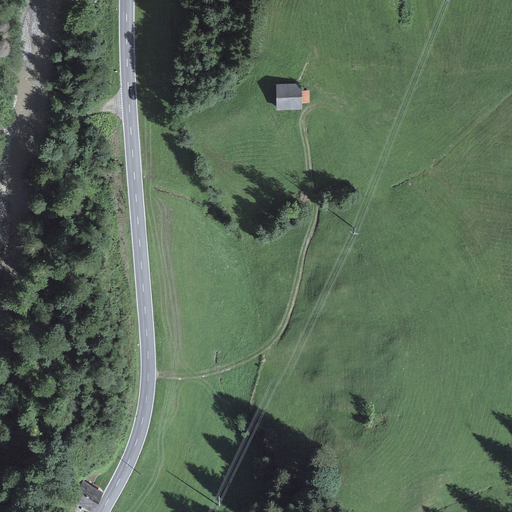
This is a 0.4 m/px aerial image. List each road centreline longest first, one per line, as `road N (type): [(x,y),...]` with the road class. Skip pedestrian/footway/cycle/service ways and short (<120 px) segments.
road 1 (secondary): [(126,0),(149,373),(135,445),(101,511)]
road 2 (track): [(149,373),(215,372),(276,335),(316,206),(303,115),(313,104),(357,113)]
